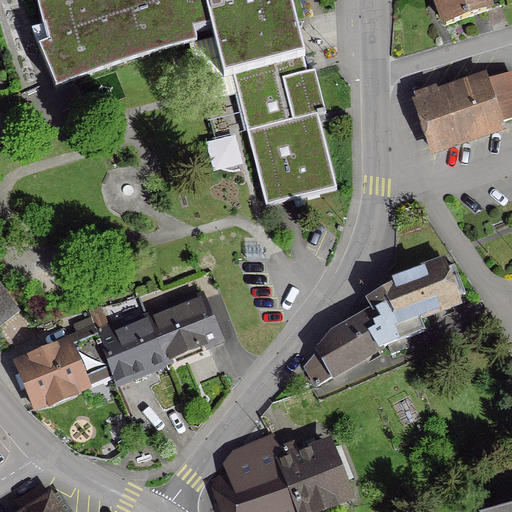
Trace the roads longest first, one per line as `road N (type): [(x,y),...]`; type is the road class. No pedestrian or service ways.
road 1 (residential): [(163,511),(349,271),(372,220),(377,184)]
road 2 (residential): [(377,184),(422,188),(444,205),(511,315)]
road 3 (residential): [(377,184),(372,0)]
road 4 (unknown): [(511,36),(377,76)]
road 5 (residential): [(42,449),(163,511)]
